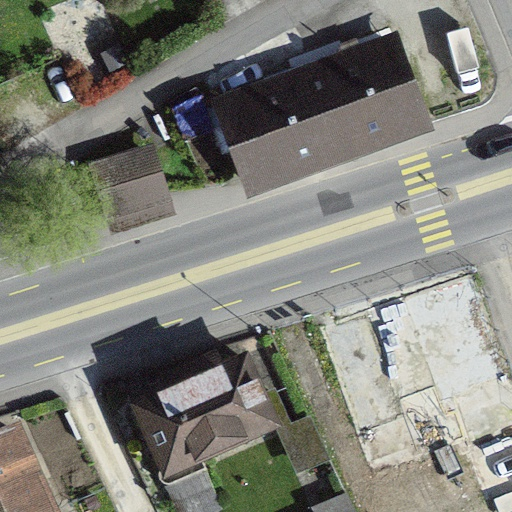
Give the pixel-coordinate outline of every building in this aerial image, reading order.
[(427,118),(397,29),(214,96),(246,185),(427,118)] [(157,152),(98,167),(109,208),(168,194),(157,152)] [(272,440),(244,364),(130,407),(158,483),(272,440)] [(0,511),(39,511),(8,430),(0,432),(0,511)] [(351,511),(348,501),(314,511),(351,511)]
